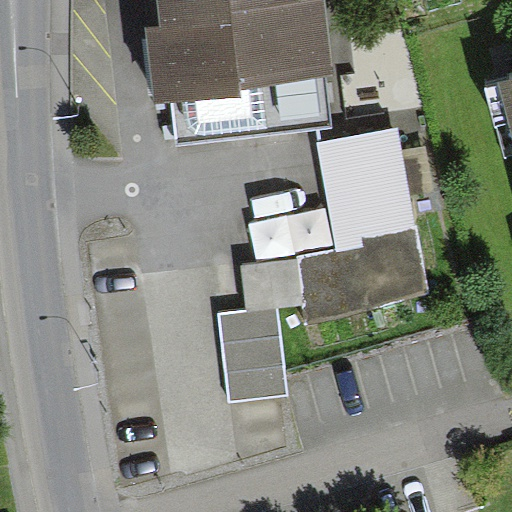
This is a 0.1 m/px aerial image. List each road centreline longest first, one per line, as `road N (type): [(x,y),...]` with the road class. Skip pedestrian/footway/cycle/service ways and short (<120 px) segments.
road 1 (tertiary): [(71,511),(24,198),(14,0)]
road 2 (residential): [(511,415),(171,511)]
